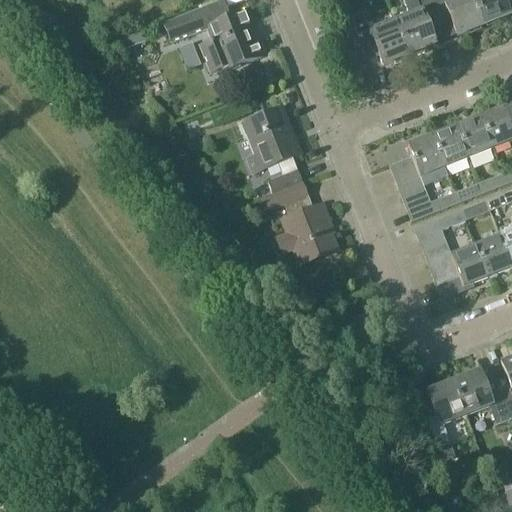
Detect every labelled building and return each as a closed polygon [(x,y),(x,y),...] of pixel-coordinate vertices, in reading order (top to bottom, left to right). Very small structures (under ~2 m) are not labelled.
[(410,18),(395,24),(409,57),(411,57),(412,59),(424,54),(424,52),(434,47),(426,25),(437,21),(428,0),(410,0),(404,2),(410,18)] [(441,0),(428,0),(437,21),(448,17),(457,39),(468,35),(467,32),(479,28),(480,30),(483,29),(471,0),(455,0),(444,5),(441,0)] [(511,0),(471,0),(483,29),(487,27),(486,25),(497,21),(498,23),(510,18),(505,7),(511,3),(511,0)] [(222,2),(163,26),(170,47),(202,34),(207,32),(212,43),(200,48),(205,61),(204,61),(206,65),(210,76),(223,71),(224,75),(262,60),(244,14),(229,20),(222,3),(222,2)] [(363,15),(351,20),(367,62),(378,57),(382,68),(393,63),(394,66),(407,61),(406,59),(409,57),(395,24),(370,33),(363,15)] [(132,49),(129,38),(119,41),(122,51),(132,49)] [(511,130),(504,110),(479,119),(492,152),(511,143),(511,130)] [(252,121),(241,125),(246,137),(247,136),(257,159),(248,162),(253,175),(277,166),(282,179),(267,185),(272,198),(302,185),(292,160),(300,157),(281,112),(253,123),(252,121)] [(479,119),(455,129),(468,161),(492,152),(479,119)] [(455,129),(431,138),(444,171),(468,161),(455,129)] [(431,138),(407,148),(411,159),(415,171),(419,180),(420,180),(421,181),(424,189),(448,180),(444,171),(431,138)] [(411,159),(388,168),(392,180),(415,171),(411,159)] [(415,171),(392,180),(397,191),(421,181),(420,180),(419,180),(415,171)] [(511,173),(502,177),(507,188),(511,185),(511,173)] [(507,188),(502,177),(478,187),(482,197),(507,188)] [(421,181),(397,191),(401,202),(425,193),(424,189),(421,181)] [(272,198),(261,202),(266,214),(285,207),(290,220),(282,224),(287,237),(276,241),(282,256),(293,251),(299,268),(337,253),(320,209),(312,212),(302,186),(302,185),(272,198)] [(458,207),(482,197),(478,187),(454,196),(458,207)] [(425,193),(401,202),(406,213),(430,204),(425,193)] [(511,200),(509,195),(485,204),(489,214),(511,204),(511,200)] [(430,204),(406,213),(410,224),(434,215),(430,204)] [(465,223),(489,214),(485,204),(461,214),(465,223)] [(461,214),(437,223),(441,233),(465,223),(461,214)] [(414,232),(418,245),(442,235),(441,233),(437,223),(414,232)] [(511,234),(500,239),(499,239),(511,271),(511,270),(511,234)] [(442,235),(418,245),(423,256),(447,247),(442,235)] [(499,239),(475,249),(488,280),(511,271),(499,239)] [(423,256),(428,268),(451,258),(447,247),(423,256)] [(475,249),(451,258),(455,269),(459,280),(463,290),(488,280),(475,249)] [(455,269),(451,258),(428,268),(432,278),(455,269)] [(459,280),(455,269),(432,278),(436,289),(459,280)] [(510,388),(499,393),(510,421),(511,420),(511,361),(501,366),(510,388)] [(479,374),(453,384),(466,418),(490,408),(498,427),(510,423),(510,421),(499,393),(488,397),(479,374)] [(435,417),(424,421),(436,452),(447,447),(441,428),(466,418),(453,384),(426,395),(435,417)]
